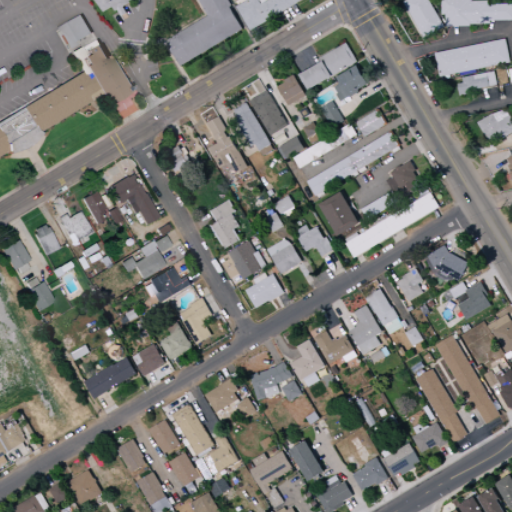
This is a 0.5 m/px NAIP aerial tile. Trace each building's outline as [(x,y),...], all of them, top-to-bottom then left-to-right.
[(96,0),(103,13),(113,8),(115,11),(133,2),(132,0),(96,0)] [(242,33),(225,0),(196,0),(206,19),(166,39),(178,65),(242,33)] [(267,0),(260,4),(258,0),(248,0),(236,6),(249,30),(305,0),(267,0)] [(423,39),(443,27),(428,0),(406,0),(403,2),(423,39)] [(511,23),(511,4),(487,5),(486,0),(442,0),(443,25),(511,23)] [(92,34),(81,16),(55,30),(66,49),(92,34)] [(509,64),(505,40),(434,53),(438,76),(509,64)] [(299,74),(306,89),(357,65),(347,44),(320,57),(323,63),(299,74)] [(82,56),(112,118),(134,107),(130,100),(103,46),(82,56)] [(82,75),(0,120),(0,155),(98,101),(84,77),(88,75),(78,57),(73,60),(82,75)] [(333,88),(339,101),(368,87),(359,67),(338,77),(342,84),(333,88)] [(496,89),(494,73),(458,77),(460,93),(496,89)] [(305,97),(294,76),(276,86),(287,106),(305,97)] [(250,101),(273,143),(291,133),(268,91),(250,101)] [(343,122),(334,102),(319,109),(328,129),(343,122)] [(234,109),(251,153),(267,146),(250,103),(234,109)] [(364,138),(386,125),(377,110),(356,123),(364,138)] [(511,132),(511,128),(503,110),(477,122),(487,144),(511,132)] [(220,117),(207,123),(217,144),(209,148),(218,168),(231,162),(237,174),(246,170),(220,117)] [(293,157),(299,168),(356,136),(350,125),(293,157)] [(306,180),(314,195),(399,149),(391,134),(306,180)] [(278,147),(284,160),(304,151),(298,138),(278,147)] [(169,150),(172,171),(191,167),(187,147),(169,150)] [(421,191),(408,163),(387,172),(400,200),(421,191)] [(155,219),(131,174),(106,187),(116,204),(123,200),(131,214),(135,212),(142,226),(155,219)] [(81,197),(92,225),(107,218),(110,225),(119,221),(113,208),(103,212),(94,192),(81,197)] [(319,205),(337,237),(360,224),(341,192),(319,205)] [(344,240),(352,256),(440,211),(432,195),(344,240)] [(395,207),(390,195),(361,208),(366,219),(395,207)] [(274,204),(282,217),(296,209),(288,196),(274,204)] [(240,241),(234,230),(238,227),(232,215),(235,213),(229,200),(210,211),(216,223),(210,226),(224,250),(240,241)] [(91,234),(77,210),(57,221),(70,246),(91,234)] [(283,227),(276,214),(266,220),(273,233),(283,227)] [(55,251),(45,225),(31,230),(40,256),(55,251)] [(319,226),(309,231),(307,226),(295,231),(305,252),(316,247),(320,257),(332,252),(319,226)] [(168,246),(162,236),(150,243),(156,253),(168,246)] [(267,249),(281,275),(301,264),(288,238),(267,249)] [(26,261),(15,241),(0,249),(0,254),(9,271),(26,261)] [(228,252),(242,280),(265,269),(251,241),(228,252)] [(118,263),(123,273),(132,268),(138,280),(162,267),(149,242),(136,249),(141,258),(130,264),(127,258),(118,263)] [(95,250),(92,244),(78,251),(81,257),(95,250)] [(429,266),(461,279),(468,261),(437,248),(429,266)] [(140,285),(146,298),(153,295),(158,305),(192,288),(185,275),(175,280),(170,269),(140,285)] [(408,302),(423,294),(419,285),(423,282),(416,270),(396,281),(408,302)] [(284,294),(273,272),(254,281),(256,285),(246,290),(255,309),(284,294)] [(20,285),(34,311),(49,303),(35,277),(20,285)] [(388,336),(403,327),(381,289),(366,297),(388,336)] [(195,345),(212,337),(204,321),(212,317),(204,300),(179,312),(195,345)] [(354,313),(360,324),(348,330),(362,356),(380,346),(375,337),(382,333),(367,306),(354,313)] [(159,342),(170,361),(192,349),(177,322),(167,328),(171,335),(159,342)] [(331,342),(326,331),(314,337),(328,365),(343,358),(345,363),(356,357),(345,335),(331,342)] [(480,427),(497,419),(456,335),(439,343),(480,427)] [(297,346),(302,358),(291,363),(300,382),(304,380),(307,387),(319,381),(315,372),(323,369),(310,340),(297,346)] [(132,356),(143,377),(166,365),(155,344),(132,356)] [(109,346),(108,359),(121,360),(122,347),(109,346)] [(94,400),(136,375),(126,357),(84,382),(94,400)] [(250,375),(257,400),(282,393),(279,383),(291,380),(287,365),(250,375)] [(451,445),(468,436),(434,369),(418,377),(451,445)] [(511,409),(511,373),(487,373),(487,385),(502,385),(502,409),(511,409)] [(205,395),(216,414),(241,399),(230,380),(205,395)] [(302,395),(294,381),(281,388),(289,402),(302,395)] [(244,419),(256,413),(248,398),(237,404),(244,419)] [(354,402),(366,429),(374,425),(363,399),(354,402)] [(174,413),(193,456),(212,448),(192,405),(174,413)] [(163,454),(180,446),(167,420),(150,429),(163,454)] [(447,442),(437,423),(412,437),(422,455),(447,442)] [(226,435),(215,439),(219,450),(208,454),(215,472),(237,464),(226,435)] [(348,441),(356,455),(365,450),(358,436),(348,441)] [(147,465),(134,440),(117,449),(130,474),(147,465)] [(305,482),(322,475),(309,442),(292,448),(305,482)] [(383,459),(395,479),(421,463),(409,443),(383,459)] [(268,460),(265,454),(253,461),(257,467),(250,471),(267,499),(273,495),(267,485),(294,470),(283,451),(268,460)] [(199,478),(185,453),(168,462),(183,488),(199,478)] [(352,473),(362,492),(388,479),(378,460),(352,473)] [(103,495),(89,470),(68,482),(81,507),(103,495)] [(138,480),(151,511),(163,511),(171,509),(155,473),(138,480)] [(324,511),(351,503),(341,475),(325,481),(327,488),(317,492),(324,511)] [(50,489),(57,504),(69,499),(62,483),(50,489)] [(506,511),(492,489),(478,498),(486,511),(506,511)] [(193,501),(197,511),(218,511),(210,493),(193,501)] [(14,511),(49,511),(40,494),(12,509),(14,511)] [(462,511),(480,511),(473,498),(459,505),(462,511)]
